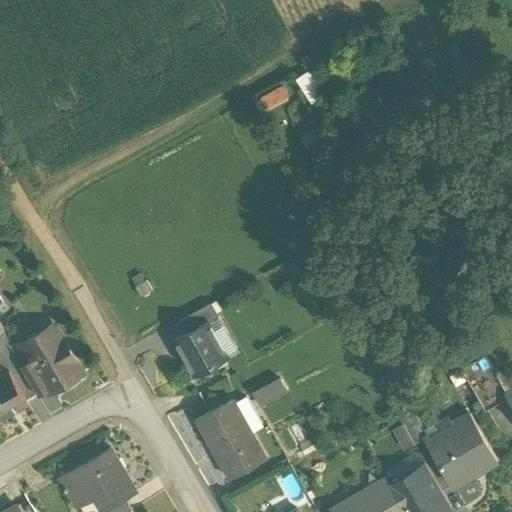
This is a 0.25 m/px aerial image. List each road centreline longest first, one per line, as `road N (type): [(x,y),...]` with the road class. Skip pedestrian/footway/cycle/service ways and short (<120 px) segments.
road 1 (track): [(50,251),(77,210),(451,0)]
road 2 (residential): [(0,467),(135,395),(200,511)]
road 3 (track): [(0,162),(135,395)]
